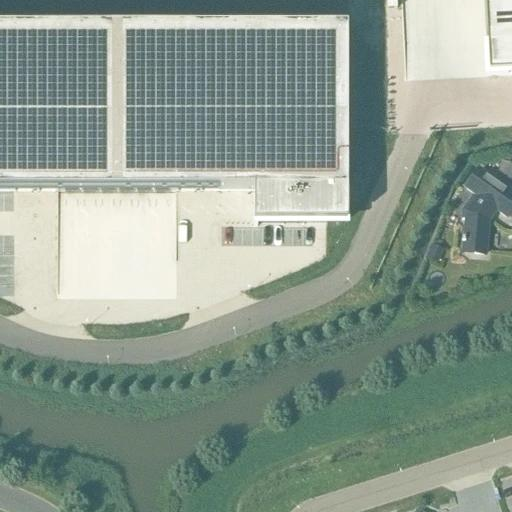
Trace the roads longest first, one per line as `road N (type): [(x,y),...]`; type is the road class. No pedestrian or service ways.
road 1 (unclassified): [(429,101),(351,265),(331,282),(137,353),(52,348),(0,331)]
road 2 (unclassified): [(511,453),(324,511)]
